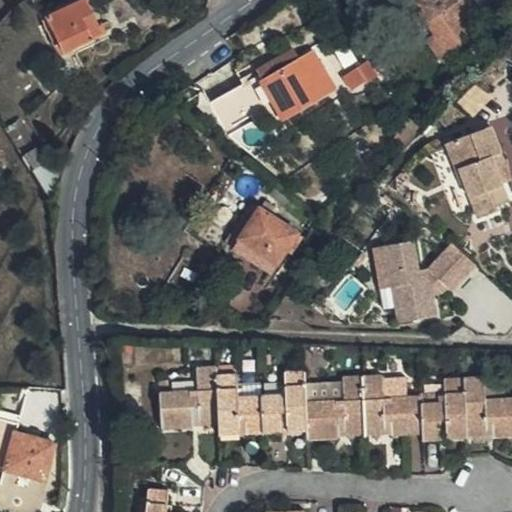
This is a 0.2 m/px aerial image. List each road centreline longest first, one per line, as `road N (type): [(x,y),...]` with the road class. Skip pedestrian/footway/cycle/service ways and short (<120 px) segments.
road 1 (tertiary): [(83,511),(88,426),(69,219),(83,155),(124,97),(252,0)]
road 2 (residential): [(223,511),(236,494),(280,480),(483,492)]
